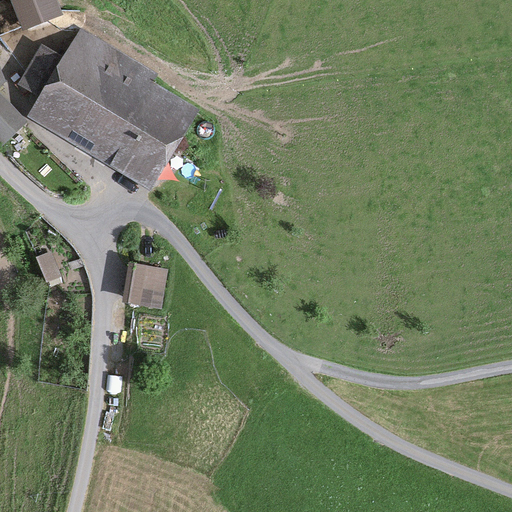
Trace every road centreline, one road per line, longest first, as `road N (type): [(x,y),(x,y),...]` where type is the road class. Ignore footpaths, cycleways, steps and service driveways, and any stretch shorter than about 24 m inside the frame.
road 1 (unclassified): [(73,511),(104,317),(96,256),(80,224)]
road 2 (unclassified): [(276,349),(386,437),(511,494)]
road 3 (unclassified): [(80,224),(123,210),(149,213),(276,349)]
road 4 (unclassified): [(276,349),(389,383),(511,366)]
